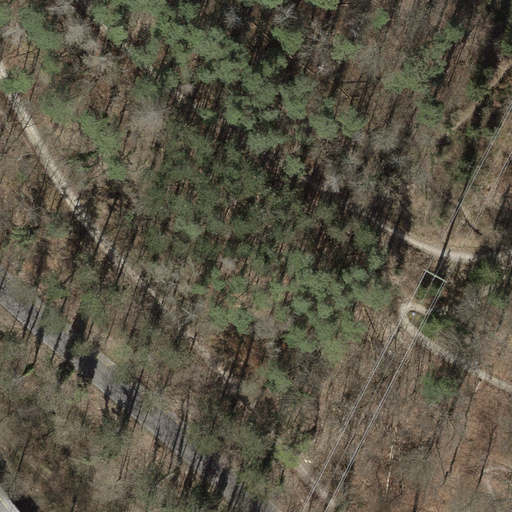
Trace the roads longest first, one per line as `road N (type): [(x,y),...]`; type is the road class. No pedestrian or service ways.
road 1 (track): [(344,511),(104,239),(35,142),(0,69)]
road 2 (track): [(83,0),(118,50),(215,121),(412,241),(449,253),(511,255)]
road 3 (tertiary): [(0,279),(259,511)]
road 4 (track): [(511,391),(407,324),(408,310),(419,307),(456,313),(495,290),(511,267)]
